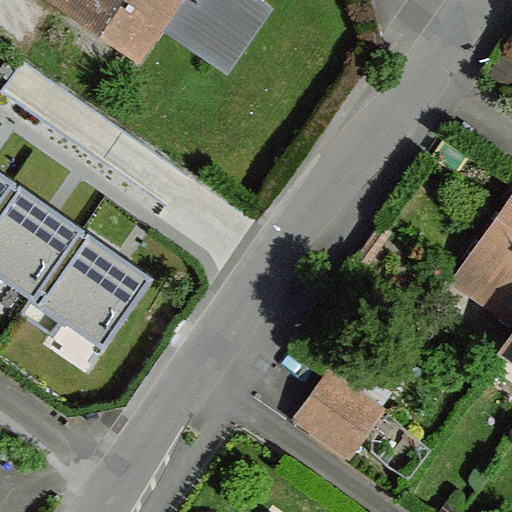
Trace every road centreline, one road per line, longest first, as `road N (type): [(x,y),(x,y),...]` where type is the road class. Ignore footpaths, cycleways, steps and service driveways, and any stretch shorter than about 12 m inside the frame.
road 1 (tertiary): [(121,511),(478,0)]
road 2 (unknown): [(306,246),(0,41)]
